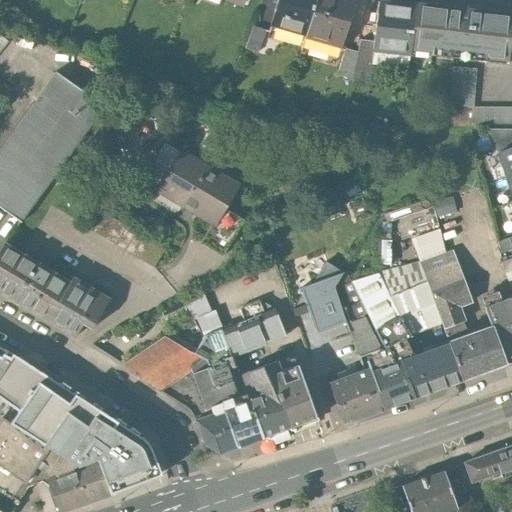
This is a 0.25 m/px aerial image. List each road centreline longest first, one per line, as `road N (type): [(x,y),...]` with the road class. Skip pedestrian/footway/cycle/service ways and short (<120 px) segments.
road 1 (primary): [(511,400),(199,507)]
road 2 (residential): [(0,320),(135,401),(187,466),(199,507)]
road 3 (unknown): [(336,461),(276,297),(243,292),(204,310)]
